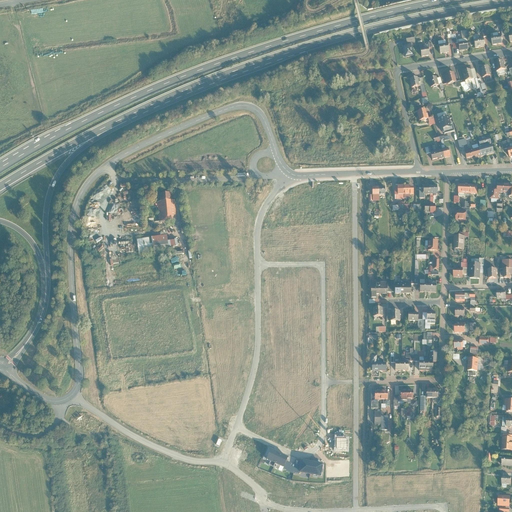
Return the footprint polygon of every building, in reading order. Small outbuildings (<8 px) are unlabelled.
[(491,46),(502,44),(501,37),(490,38),(491,46)] [(400,44),(403,59),(413,57),(410,46),(414,45),(413,38),(405,40),(406,43),(400,44)] [(474,49),(484,47),(483,40),(473,41),(474,49)] [(459,51),(468,50),(466,42),(457,43),(459,51)] [(439,54),(449,53),(447,44),(438,46),(439,54)] [(420,57),(429,56),(428,48),(423,49),(423,47),(419,48),(420,57)] [(505,71),(503,62),(494,64),(496,73),(493,73),(494,79),(498,78),(498,76),(505,74),(504,71),(505,71)] [(490,77),(487,68),(479,71),(482,79),(490,77)] [(472,80),(470,71),(462,73),(464,82),(472,80)] [(455,83),(453,74),(444,76),(446,85),(455,83)] [(418,87),(416,78),(409,80),(411,89),(418,87)] [(438,86),(436,78),(427,80),(429,88),(438,86)] [(425,115),(424,111),(416,113),(418,122),(427,120),(427,115),(425,115)] [(436,120),(439,131),(443,130),(451,128),(451,126),(448,117),(436,120)] [(451,126),(451,128),(443,130),(444,134),(454,132),(452,125),(451,126)] [(493,155),(491,146),(487,147),(487,146),(490,145),(489,139),(478,142),(479,148),(481,147),(481,148),(478,149),(480,158),(493,155)] [(511,157),(511,148),(510,149),(508,142),(502,143),(504,151),(507,150),(509,159),(511,157)] [(447,149),(441,151),(443,160),(449,158),(447,149)] [(480,158),(478,149),(472,151),(472,150),(463,152),(465,160),(473,159),(474,160),(480,158)] [(443,160),(441,151),(429,154),(432,162),(437,160),(437,161),(443,160)] [(471,194),(471,184),(459,183),(459,193),(471,194)] [(504,184),(503,193),(509,193),(509,197),(511,196),(511,187),(510,188),(510,185),(504,184)] [(404,199),(403,185),(395,185),(395,199),(404,199)] [(410,185),(403,185),(404,199),(410,198),(410,195),(413,195),(413,187),(410,187),(410,185)] [(430,194),(430,185),(424,185),(424,189),(420,189),(420,199),(426,199),(425,194),(430,194)] [(491,189),(490,199),(498,200),(499,193),(497,193),(497,189),(491,189)] [(171,201),(170,193),(160,194),(160,201),(157,202),(159,222),(177,220),(175,200),(171,201)] [(467,210),(457,210),(456,220),(466,220),(467,210)] [(178,240),(169,241),(168,235),(153,237),(154,249),(161,248),(161,249),(179,247),(178,240)] [(465,250),(465,236),(454,236),(454,249),(465,250)] [(153,251),(150,238),(137,240),(139,253),(153,251)] [(438,251),(438,240),(428,240),(428,251),(438,251)] [(173,257),(171,257),(172,264),(185,263),(184,252),(172,253),(173,257)] [(511,260),(502,260),(503,269),(504,269),(504,272),(504,278),(511,278),(511,274),(511,260)] [(481,266),(481,263),(480,263),(471,263),(470,278),(480,279),(481,266)] [(463,269),(454,269),(454,278),(463,278),(463,269)] [(497,279),(497,269),(488,270),(488,279),(497,279)] [(379,295),(379,283),(371,283),(371,299),(376,299),(376,295),(379,295)] [(387,292),(387,283),(379,283),(379,295),(387,295),(387,292)] [(403,294),(403,283),(395,283),(395,292),(395,294),(403,294)] [(411,284),(411,283),(403,283),(403,294),(411,294),(411,284)] [(428,293),(428,284),(420,284),(419,293),(428,293)] [(436,284),(428,284),(428,293),(436,293),(436,284)] [(506,291),(497,291),(498,299),(507,299),(506,296),(506,291)] [(466,294),(456,293),(456,301),(465,302),(466,294)] [(383,317),(382,308),(372,309),(373,318),(383,317)] [(456,309),(456,317),(465,317),(465,308),(459,308),(459,309),(456,309)] [(400,321),(400,311),(389,312),(390,316),(390,321),(400,321)] [(435,321),(435,312),(426,312),(426,320),(426,321),(435,321)] [(418,320),(418,313),(408,313),(408,321),(418,322),(418,320)] [(455,325),(455,333),(465,333),(466,323),(461,322),(461,325),(455,325)] [(369,343),(374,343),(374,340),(379,339),(378,335),(369,336),(369,343)] [(489,338),(480,337),(480,345),(489,346),(489,338)] [(463,350),(463,339),(459,339),(459,341),(455,341),(454,348),(458,348),(458,350),(463,350)] [(429,360),(426,360),(426,372),(429,372),(429,370),(433,370),(433,363),(437,363),(437,354),(429,354),(429,360)] [(379,372),(379,363),(376,363),(376,357),(370,357),(370,364),(372,364),(372,372),(379,372)] [(478,372),(479,360),(469,359),(468,371),(469,371),(469,376),(476,377),(476,372),(478,372)] [(381,401),(381,391),(371,391),(371,410),(378,410),(378,401),(381,401)] [(388,394),(388,391),(381,391),(381,401),(383,401),(383,405),(388,405),(388,402),(389,402),(389,394),(388,394)] [(311,423),(313,415),(302,412),(300,420),(302,421),(300,431),(311,434),(314,424),(311,423)] [(511,427),(511,419),(504,419),(503,427),(511,427)] [(347,438),(336,438),(336,449),(347,449),(347,438)] [(502,451),(511,451),(511,438),(503,438),(502,451)] [(266,459),(275,462),(279,452),(271,449),(266,459)] [(288,456),(279,452),(275,462),(283,466),(288,456)] [(511,458),(503,458),(502,466),(511,466),(511,458)] [(296,472),(304,473),(306,461),(298,459),(296,472)] [(304,473),(312,474),(314,462),(306,461),(304,473)] [(323,463),(314,462),(312,474),(321,476),(323,463)] [(346,463),(331,464),(331,474),(347,474),(346,463)] [(511,478),(503,478),(502,486),(511,486),(511,478)] [(511,497),(499,496),(498,507),(511,508),(511,497)]
